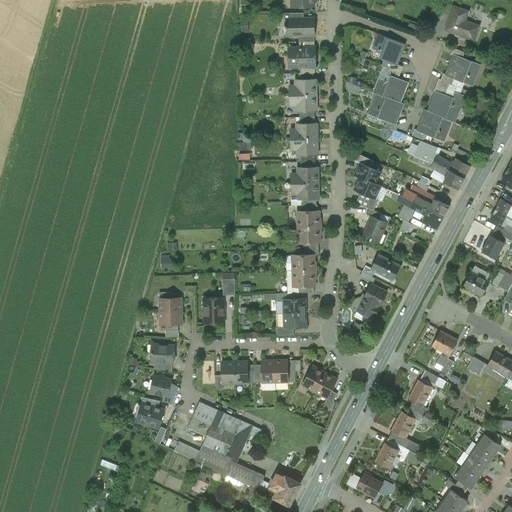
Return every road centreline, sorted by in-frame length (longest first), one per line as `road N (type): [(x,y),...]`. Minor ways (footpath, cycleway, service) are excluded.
road 1 (residential): [(326,342),(340,237),(335,17)]
road 2 (primary): [(511,118),(372,376)]
road 3 (residential): [(326,342),(202,344),(193,351),(185,400)]
